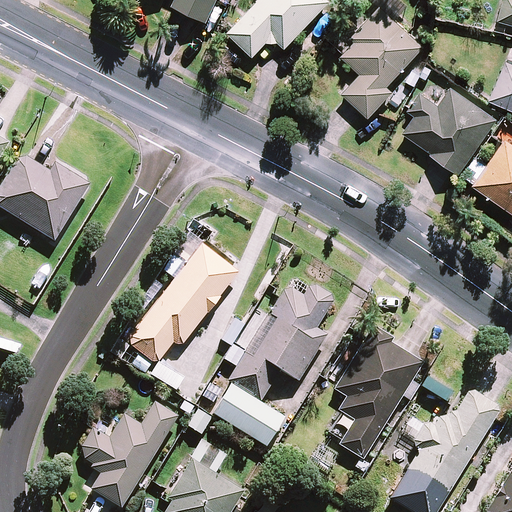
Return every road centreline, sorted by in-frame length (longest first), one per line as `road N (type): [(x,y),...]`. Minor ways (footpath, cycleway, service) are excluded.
road 1 (residential): [(16,511),(15,463),(52,364),(196,123)]
road 2 (tertiary): [(511,310),(397,231),(196,123)]
road 3 (tertiary): [(196,123),(0,25)]
